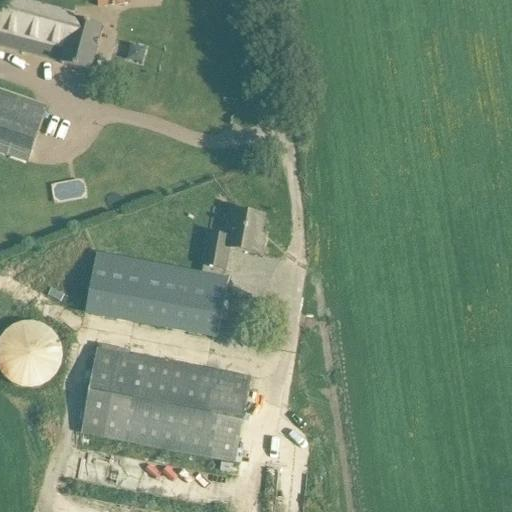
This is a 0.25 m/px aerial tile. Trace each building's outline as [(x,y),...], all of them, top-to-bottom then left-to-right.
[(74,19),(77,10),(40,0),(0,0),(0,32),(66,50),(62,64),(92,72),(104,27),(74,19)] [(0,152),(29,163),(41,127),(48,108),(0,90),(0,152)] [(53,181),(54,200),(87,199),(87,180),(53,181)] [(209,234),(203,266),(225,270),(229,249),(262,255),(264,241),(260,241),(265,217),(233,211),(228,238),(209,234)] [(229,279),(209,275),(98,253),(86,310),(218,336),(229,279)] [(14,326),(6,331),(0,338),(0,368),(1,371),(7,377),(13,383),(22,386),(31,388),(41,386),(49,382),(56,375),(61,366),(63,356),(62,347),(58,338),(52,331),(43,325),(33,322),(23,322),(14,326)] [(250,379),(211,372),(97,351),(81,434),(235,463),(250,379)] [(95,501),(57,496),(54,511),(91,511),(92,510),(94,510),(95,501)]
